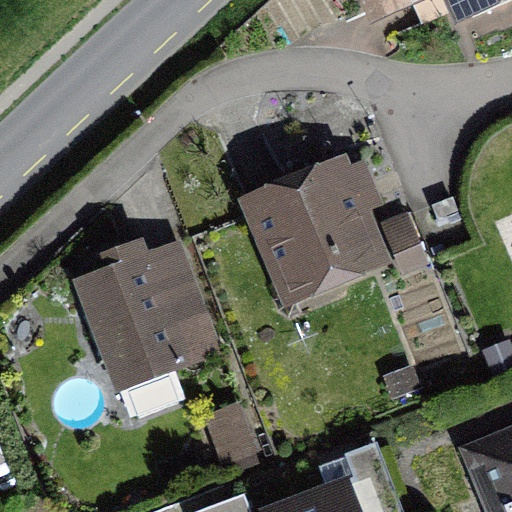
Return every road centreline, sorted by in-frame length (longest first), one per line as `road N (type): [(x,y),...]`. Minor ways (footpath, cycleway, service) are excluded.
road 1 (residential): [(0,276),(211,84),(306,65),(396,78),(453,99),(511,83)]
road 2 (secondary): [(181,0),(0,169)]
